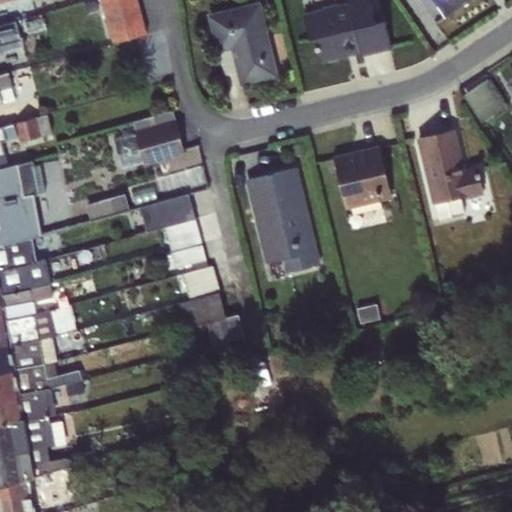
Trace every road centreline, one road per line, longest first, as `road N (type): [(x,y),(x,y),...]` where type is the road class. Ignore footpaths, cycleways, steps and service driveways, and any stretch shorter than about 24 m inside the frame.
road 1 (residential): [(511,31),(451,71),(376,99),(223,135),(198,122)]
road 2 (residential): [(198,122),(256,349)]
road 3 (residential): [(198,122),(183,104),(166,0)]
